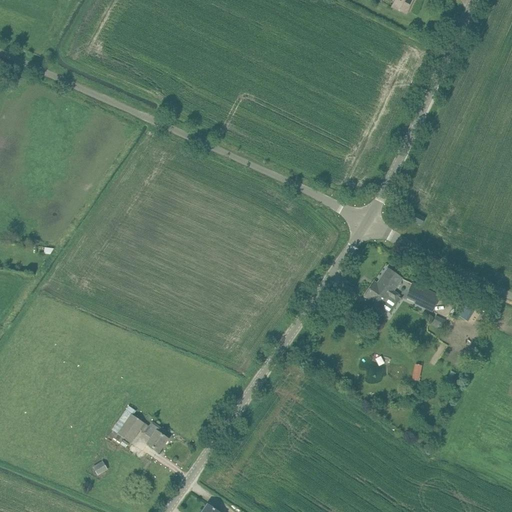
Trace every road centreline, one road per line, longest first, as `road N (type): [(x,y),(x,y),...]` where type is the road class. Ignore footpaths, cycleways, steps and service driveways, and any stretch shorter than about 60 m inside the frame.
road 1 (unclassified): [(368,223),(0,54)]
road 2 (tertiary): [(166,511),(368,223)]
road 3 (tertiary): [(368,223),(471,0)]
road 4 (unclassified): [(511,295),(368,223)]
